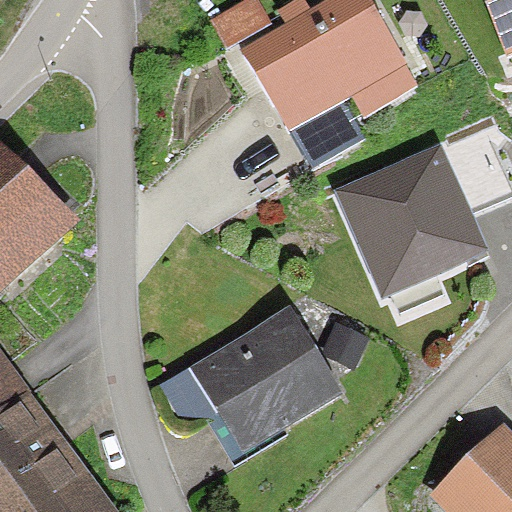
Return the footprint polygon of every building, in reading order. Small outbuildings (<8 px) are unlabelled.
[(420,88),(370,0),(326,0),(240,49),(288,132),(351,96),(364,119),(420,88)] [(511,0),(485,0),(509,57),(511,55),(511,0)] [(0,296),(82,221),(0,141),(0,415),(36,391),(0,345),(0,296)] [(491,253),(441,147),(334,192),(383,299),(491,253)] [(345,396),(290,308),(160,385),(178,416),(208,417),(220,414),(246,453),(345,396)] [(121,511),(36,391),(0,415),(0,511),(121,511)] [(445,511),(511,511),(511,432),(503,424),(432,498),(445,511)]
